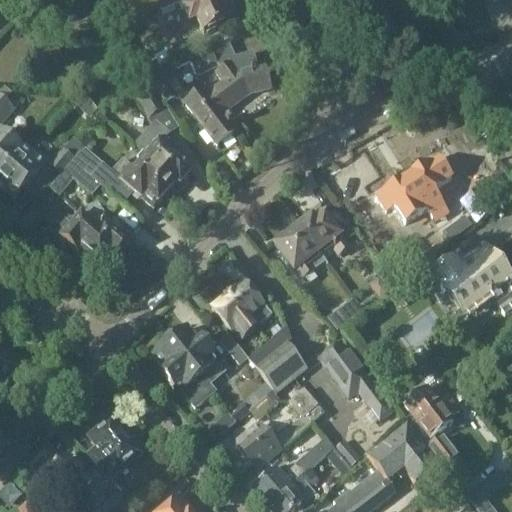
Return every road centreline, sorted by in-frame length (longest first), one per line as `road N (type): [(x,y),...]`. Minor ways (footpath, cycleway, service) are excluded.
road 1 (residential): [(99,352),(338,126)]
road 2 (residential): [(235,511),(99,352)]
road 3 (residential): [(0,460),(99,352)]
road 4 (residential): [(338,126),(279,0)]
road 5 (residential): [(338,126),(461,80)]
road 6 (residential): [(99,352),(0,283)]
